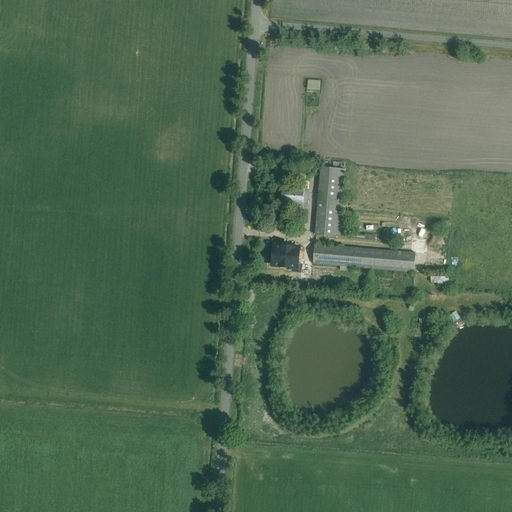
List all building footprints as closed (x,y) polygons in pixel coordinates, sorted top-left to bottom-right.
[(319,89),(320,81),(308,80),(307,89),(319,89)] [(317,203),(316,203),(315,211),(316,211),(315,229),(312,229),(312,234),(316,235),(347,238),(349,214),(342,214),(345,169),(344,169),(345,163),(320,161),(317,203)] [(307,209),(308,189),(285,188),(285,191),(282,191),(281,200),(284,200),(284,207),(307,209)] [(270,245),(269,264),(293,266),(294,246),(270,245)] [(414,272),(415,253),(314,245),(313,264),(414,272)] [(454,321),(460,318),(455,311),(450,315),(454,321)]
